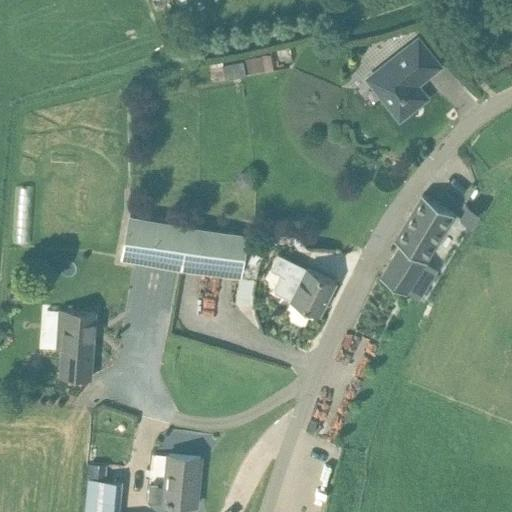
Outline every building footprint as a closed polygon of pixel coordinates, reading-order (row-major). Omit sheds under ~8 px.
[(433,59),(418,39),(368,78),(399,119),(426,97),(413,80),(426,70),(423,67),(433,59)] [(222,61),(211,63),(213,77),(225,76),(225,77),(245,74),(274,70),(271,53),(242,58),(242,60),(223,64),(222,61)] [(254,183),(253,176),(248,171),(240,171),(236,177),(236,184),(242,189),(249,188),(254,183)] [(13,241),(31,242),(33,185),(15,184),(13,241)] [(405,290),(453,213),(422,193),(394,239),(400,242),(380,275),(405,290)] [(479,212),(467,205),(460,217),(472,224),(479,212)] [(180,268),(188,223),(128,213),(121,257),(180,268)] [(188,223),(180,268),(241,278),(249,234),(188,223)] [(307,268),(281,255),(273,269),(283,274),(275,291),(291,299),(291,300),(318,314),(335,281),(307,267),(307,268)] [(252,299),(252,279),(237,279),(238,300),(252,299)] [(90,378),(95,311),(60,308),(58,348),(63,348),(61,376),(90,378)] [(169,453),(166,485),(149,483),(148,499),(195,504),(201,457),(169,453)] [(120,511),(123,480),(103,478),(104,463),(90,462),(88,476),(84,511),(120,511)]
